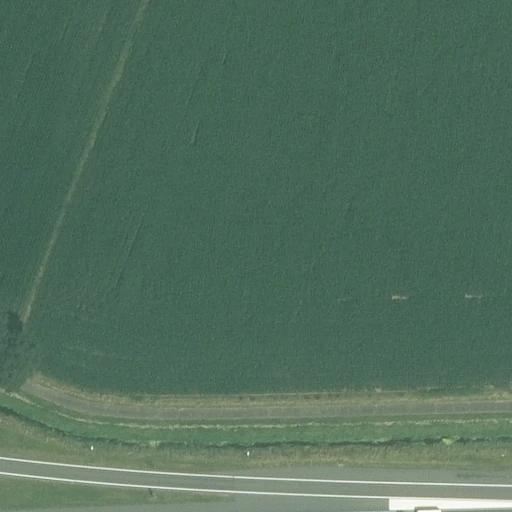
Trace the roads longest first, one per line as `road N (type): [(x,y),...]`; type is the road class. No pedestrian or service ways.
road 1 (unclassified): [(511,406),(109,411),(0,374)]
road 2 (motorway): [(493,511),(0,466)]
